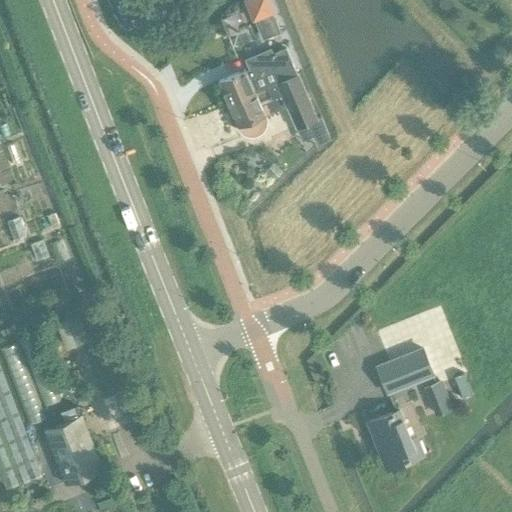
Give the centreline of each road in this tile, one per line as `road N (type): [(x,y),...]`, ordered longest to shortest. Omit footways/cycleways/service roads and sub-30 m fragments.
road 1 (secondary): [(190,353),(52,0)]
road 2 (tertiary): [(252,330),(326,295),(511,111)]
road 3 (residential): [(252,330),(156,94)]
road 4 (residential): [(331,511),(252,330)]
road 5 (secondary): [(254,511),(190,353)]
